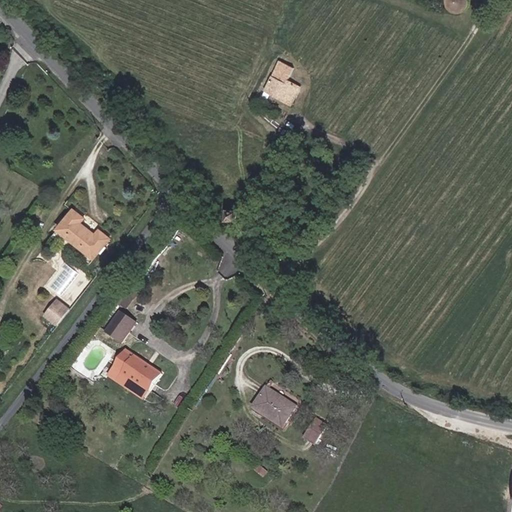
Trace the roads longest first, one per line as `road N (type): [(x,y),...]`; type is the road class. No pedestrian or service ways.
road 1 (tertiary): [(170,194),(404,415),(511,436)]
road 2 (residential): [(170,194),(70,309),(45,364),(0,419)]
road 3 (tertiary): [(0,14),(170,194)]
